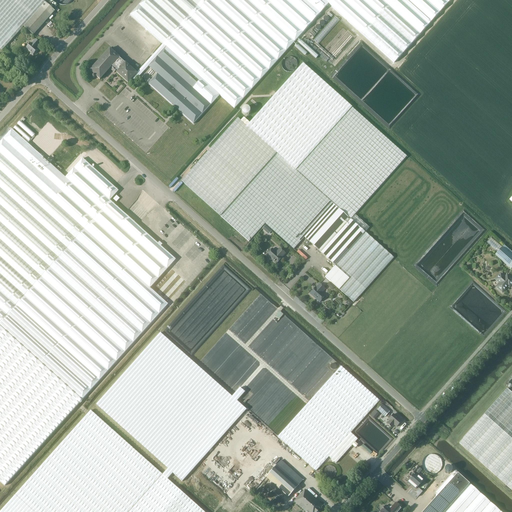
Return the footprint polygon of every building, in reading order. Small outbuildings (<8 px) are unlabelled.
[(0,0),(0,48),(2,50),(24,26),(21,24),(43,0),(0,0)] [(55,11),(43,0),(21,24),(24,26),(33,35),(34,35),(44,23),(55,11)] [(143,0),(130,14),(163,44),(137,72),(136,73),(131,79),(134,82),(148,66),(157,74),(149,83),(194,124),(220,95),(235,108),(329,4),(394,62),(450,0),(143,0)] [(314,39),(319,43),(340,20),(336,16),(314,39)] [(37,48),(40,44),(35,40),(32,44),(31,43),(26,48),(30,52),(30,53),(31,54),(32,54),(33,55),(34,53),(35,53),(36,52),(36,51),(38,49),(37,48)] [(318,55),(302,40),(299,43),(315,58),(318,55)] [(91,71),(94,74),(93,75),(92,76),(93,77),(94,78),(95,77),(95,76),(96,76),(99,79),(100,79),(112,66),(113,67),(111,70),(114,73),(116,70),(118,71),(117,73),(128,83),(131,79),(136,73),(125,63),(125,64),(119,58),(109,49),(90,70),(91,71)] [(303,63),(250,123),(244,117),(241,121),(238,118),(182,181),(220,216),(277,153),(296,170),(352,107),(303,63)] [(247,105),(241,110),(246,115),(252,111),(247,105)] [(408,157),(352,107),(296,170),(277,153),(220,216),(249,242),(265,223),(294,249),(304,237),(309,241),(319,250),(318,250),(321,252),(320,253),(335,266),(325,277),(354,302),(395,259),(353,221),(408,157)] [(20,121),(17,124),(32,137),(35,134),(20,121)] [(16,125),(13,128),(28,142),(31,139),(16,125)] [(12,129),(0,142),(0,325),(82,400),(168,304),(150,288),(176,260),(161,246),(163,244),(159,241),(158,243),(110,200),(119,191),(83,158),(65,177),(12,129)] [(76,158),(68,157),(67,156),(66,157),(64,156),(62,158),(65,160),(62,164),(63,166),(64,165),(65,166),(65,165),(68,168),(76,158)] [(511,269),(511,267),(511,251),(504,245),(495,255),(511,269)] [(275,250),(272,248),(266,255),(276,264),(283,257),(286,253),(280,248),(277,251),(276,250),(275,250)] [(192,348),(244,289),(231,277),(234,274),(225,266),(169,329),(192,348)] [(501,274),(496,279),(492,283),(501,290),(500,291),(502,293),(505,289),(508,286),(509,287),(511,283),(511,279),(507,275),(505,277),(501,274)] [(326,289),(320,283),(316,287),(310,294),(320,302),(325,296),(323,294),(324,293),(322,292),(326,289)] [(259,324),(260,331),(272,331),(272,325),(277,324),(277,321),(274,322),(274,319),(270,319),(270,324),(266,324),(259,324)] [(237,401),(245,392),(240,388),(232,397),(160,333),(96,405),(168,469),(162,474),(167,479),(173,473),(182,482),(206,455),(246,410),(237,401)] [(316,471),(329,457),(336,463),(358,439),(350,433),(379,401),(341,366),(278,436),(316,471)] [(511,392),(508,389),(459,443),(511,490),(511,392)] [(377,410),(385,417),(390,412),(382,405),(377,410)] [(90,410),(15,495),(34,511),(128,511),(162,474),(90,410)] [(375,419),(380,414),(376,410),(371,414),(375,419)] [(393,414),(388,420),(389,421),(387,424),(391,428),(394,425),(396,427),(401,421),(393,414)] [(288,497),(303,480),(281,460),(266,477),(288,497)] [(501,511),(470,484),(464,478),(455,470),(435,493),(438,495),(422,511),(501,511)] [(416,489),(423,481),(416,474),(416,475),(414,473),(412,473),(411,473),(410,473),(409,474),(409,475),(410,477),(411,477),(407,481),(416,489)] [(204,511),(162,474),(128,511),(204,511)] [(424,491),(430,495),(436,488),(431,483),(424,491)] [(275,488),(271,493),(279,500),(283,495),(275,488)] [(304,490),(294,501),(305,511),(317,511),(319,510),(319,509),(322,506),(304,490)] [(34,511),(15,495),(0,511),(34,511)] [(386,505),(380,511),(398,511),(402,508),(396,503),(391,508),(390,508),(389,508),(388,508),(386,505)]
